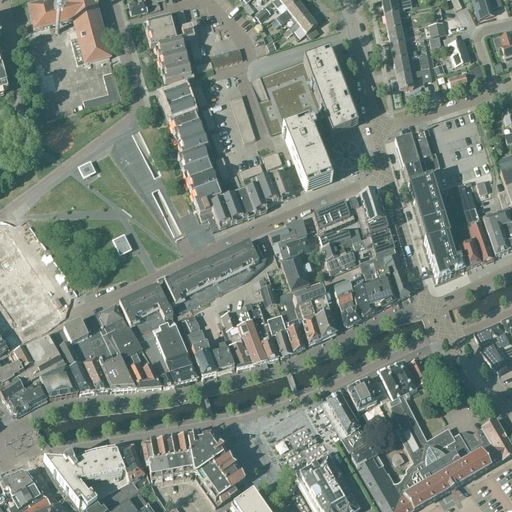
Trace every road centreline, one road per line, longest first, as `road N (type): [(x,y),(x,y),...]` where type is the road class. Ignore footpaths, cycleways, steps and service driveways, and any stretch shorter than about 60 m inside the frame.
road 1 (residential): [(3,213),(143,112),(112,0)]
road 2 (residential): [(155,273),(387,173)]
road 3 (residential): [(155,273),(75,314),(3,213)]
road 4 (residential): [(299,402),(445,338)]
road 5 (tertiary): [(430,306),(387,173)]
road 6 (tertiary): [(374,126),(342,0)]
road 7 (residential): [(365,511),(299,402)]
road 8 (residential): [(374,126),(494,93)]
